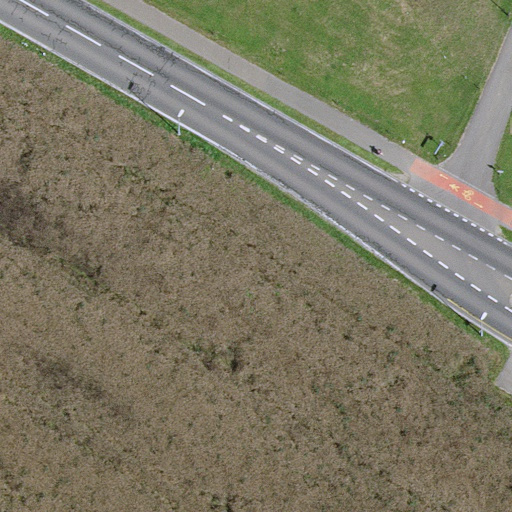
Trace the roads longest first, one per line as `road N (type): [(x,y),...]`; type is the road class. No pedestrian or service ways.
road 1 (secondary): [(20,0),(429,241)]
road 2 (residential): [(429,241),(461,191),(511,68)]
